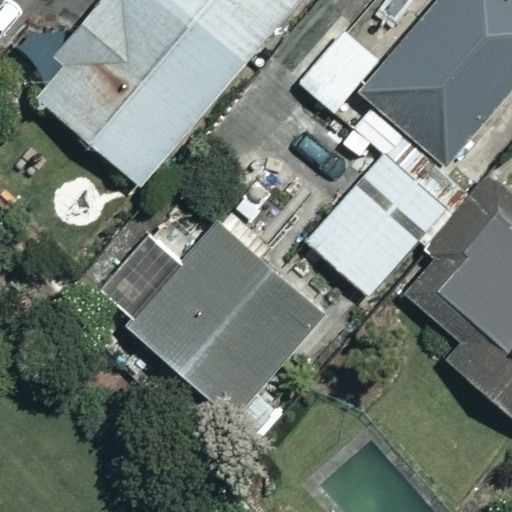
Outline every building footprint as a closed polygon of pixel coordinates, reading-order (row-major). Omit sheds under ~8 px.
[(60,57),(32,88),(128,175),(234,57),(171,0),(96,0),(52,50),(60,57)] [(282,0),(179,0),(236,51),(282,0)] [(511,85),(511,0),(429,0),(380,58),(338,22),(293,75),(381,150),(400,129),(443,166),(511,85)] [(413,236),(351,181),(303,237),(364,291),(413,236)] [(511,198),(503,190),(409,297),(452,335),(440,350),(511,413),(511,198)] [(318,312),(210,215),(119,317),(254,437),(280,408),(254,384),(318,312)] [(467,424),(435,390),(399,423),(431,457),(467,424)]
